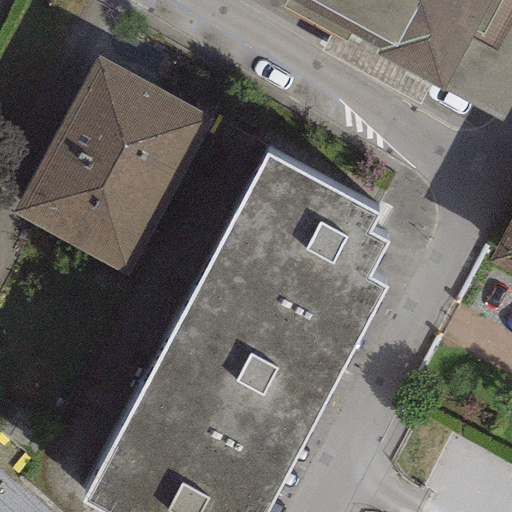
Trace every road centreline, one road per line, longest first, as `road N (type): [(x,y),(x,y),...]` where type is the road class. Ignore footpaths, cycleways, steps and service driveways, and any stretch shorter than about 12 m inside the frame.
road 1 (residential): [(313,511),(493,178)]
road 2 (residential): [(493,178),(193,0)]
